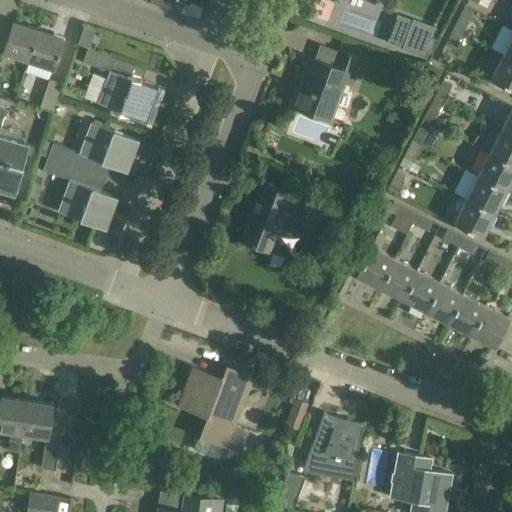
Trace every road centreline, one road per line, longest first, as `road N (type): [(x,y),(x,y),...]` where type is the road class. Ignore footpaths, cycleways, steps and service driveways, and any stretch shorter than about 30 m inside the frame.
road 1 (residential): [(503,426),(168,300)]
road 2 (unclassified): [(168,300),(257,58)]
road 3 (residential): [(212,43),(125,284)]
road 4 (residential): [(168,300),(144,358),(129,373),(0,356)]
road 5 (residential): [(212,43),(80,0)]
road 6 (unclassified): [(125,284),(0,242)]
